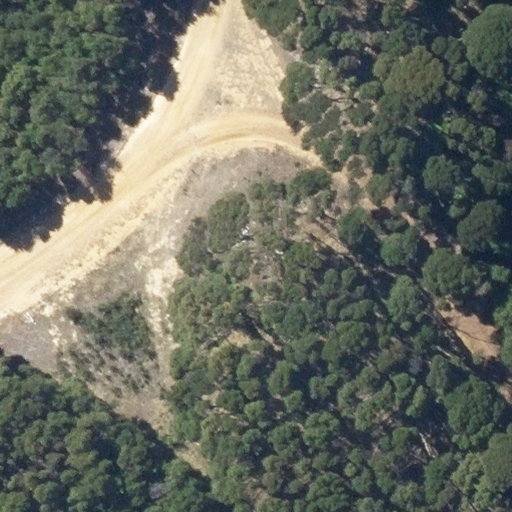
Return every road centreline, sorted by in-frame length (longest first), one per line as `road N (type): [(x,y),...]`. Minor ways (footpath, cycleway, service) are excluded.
road 1 (track): [(243,0),(219,106),(114,229),(0,305)]
road 2 (track): [(114,229),(325,511)]
